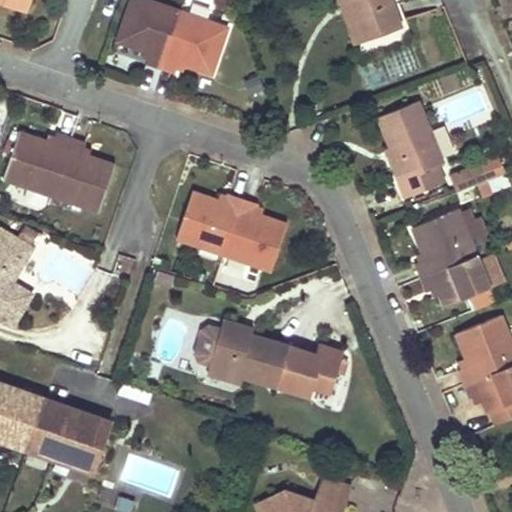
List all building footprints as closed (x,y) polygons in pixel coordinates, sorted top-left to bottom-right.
[(0,0),(0,4),(25,13),(30,0),(0,0)] [(227,24),(154,0),(130,0),(118,39),(133,44),(144,48),(150,50),(148,57),(147,61),(176,71),(178,66),(180,59),(187,62),(198,65),(211,70),(227,24)] [(341,0),(350,0),(364,38),(401,25),(391,0),(339,0),(339,1),(341,0)] [(341,0),(339,1),(354,42),(364,38),(350,0),(341,0)] [(150,50),(144,48),(142,55),(148,57),(150,50)] [(180,59),(178,66),(184,69),(187,62),(180,59)] [(448,160),(422,99),(382,116),(394,143),(407,174),(400,176),(403,184),(409,196),(449,179),(442,162),(448,160)] [(45,140),(19,131),(4,178),(28,187),(48,194),(97,211),(114,164),(88,155),(81,153),(84,146),(85,142),(55,132),(54,135),(51,142),(45,140)] [(47,133),(45,140),(51,142),(54,135),(47,133)] [(387,146),(400,176),(407,174),(394,143),(387,146)] [(84,146),(81,153),(88,155),(91,148),(84,146)] [(477,165),(455,174),(468,204),(511,186),(511,171),(505,175),(498,157),(477,165)] [(44,205),(48,194),(28,187),(24,198),(26,202),(40,207),(44,205)] [(217,198),(192,189),(175,237),(269,270),(286,221),(259,213),(252,211),(255,203),(256,200),(228,190),(227,194),(224,201),(217,198)] [(220,191),(217,198),(224,201),(227,194),(220,191)] [(255,203),(252,211),(259,213),(261,205),(255,203)] [(451,304),(498,285),(465,204),(418,223),(429,249),(433,256),(427,258),(422,260),(428,273),(434,289),(438,288),(444,285),(447,292),(451,304)] [(37,233),(24,225),(16,237),(1,229),(0,230),(0,318),(13,326),(33,293),(12,281),(8,278),(11,273),(15,275),(22,263),(32,247),(29,245),(37,233)] [(424,252),(427,258),(433,256),(429,249),(424,252)] [(174,276),(161,273),(158,284),(171,287),(174,276)] [(440,294),(447,292),(444,285),(438,288),(440,294)] [(254,322),(224,312),(221,321),(250,331),(254,322)] [(511,321),(508,312),(462,332),(473,359),(477,366),(470,369),(466,370),(478,398),(482,396),(488,393),(491,401),(496,411),(497,411),(503,423),(511,419),(511,321)] [(340,359),(342,352),(317,343),(314,353),(287,344),(250,331),(221,321),(220,325),(209,322),(201,325),(194,345),(199,352),(209,356),(207,361),(242,373),(274,384),(307,396),(311,386),(328,392),(335,372),(340,359)] [(341,375),(345,361),(340,359),(335,372),(341,375)] [(467,361),(470,369),(477,366),(473,359),(467,361)] [(242,373),(207,361),(205,367),(240,379),(242,373)] [(149,404),(153,392),(123,381),(119,393),(149,404)] [(24,392),(0,383),(0,438),(28,448),(28,447),(44,400),(45,399),(35,396),(37,390),(26,386),(24,392)] [(482,396),(485,404),(491,401),(488,393),(482,396)] [(95,470),(111,423),(44,400),(28,447),(38,450),(89,468),(95,470)] [(346,511),(355,486),(324,476),(317,498),(289,488),(257,502),(260,511),(346,511)]
